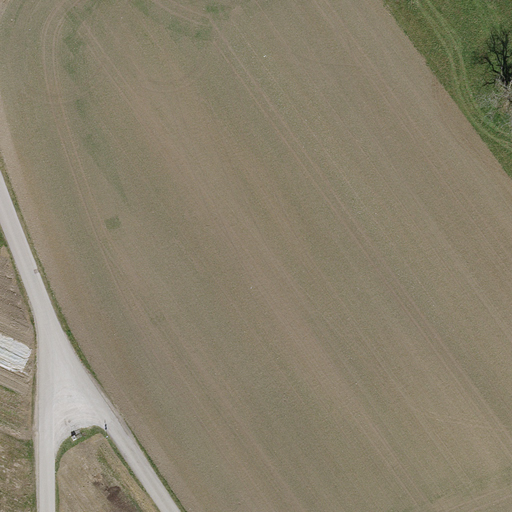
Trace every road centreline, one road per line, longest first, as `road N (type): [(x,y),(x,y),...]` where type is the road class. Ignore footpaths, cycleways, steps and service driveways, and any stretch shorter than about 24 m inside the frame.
road 1 (unclassified): [(0,197),(65,373),(50,435),(51,511)]
road 2 (track): [(65,373),(110,424),(167,511)]
